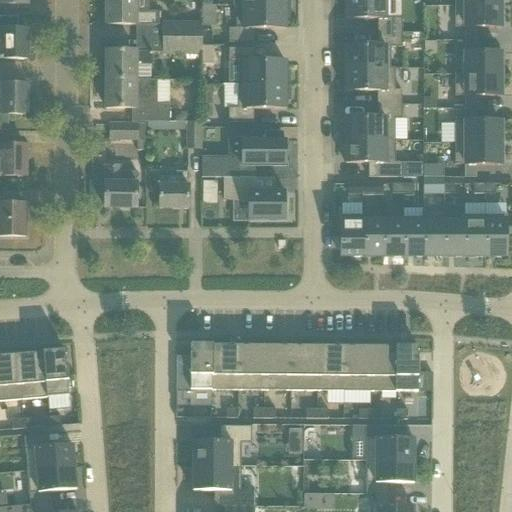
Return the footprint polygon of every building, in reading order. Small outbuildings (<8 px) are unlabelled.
[(148,0),(105,0),(105,26),(125,27),(135,27),(135,26),(157,26),(157,14),(148,14),(148,0)] [(377,34),(401,34),(401,20),(385,20),(384,0),(344,0),(345,21),(377,21),(377,34)] [(285,31),(285,21),(289,21),(289,7),(236,7),(236,30),(228,30),(228,44),(253,44),(253,31),(285,31)] [(501,29),(501,7),(454,7),(454,29),(464,29),(464,42),(476,42),(476,29),(501,29)] [(0,60),(26,61),(26,31),(17,31),(17,18),(0,18),(0,60)] [(201,23),(162,24),(162,40),(202,40),(201,23)] [(401,49),(401,34),(377,34),(377,48),(345,48),(345,70),(394,70),(390,70),(390,49),(401,49)] [(202,56),(202,40),(162,40),(162,57),(202,56)] [(501,76),(501,55),(476,55),(476,42),(464,42),(464,55),(459,55),(459,75),(454,75),(454,76),(501,76)] [(285,64),(253,64),(253,50),(228,50),(228,64),(242,64),(242,86),(237,86),(237,87),(289,87),(289,73),(285,73),(285,64)] [(151,66),(151,54),(135,54),(135,53),(105,53),(105,81),(135,82),(135,66),(151,66)] [(377,106),(401,106),(401,92),(394,92),(394,70),(345,70),(345,93),(377,93),(377,106)] [(501,98),(501,76),(454,76),(454,98),(464,98),(464,110),(476,110),(476,98),(501,98)] [(156,81),(151,82),(135,82),(105,81),(105,110),(131,110),(131,124),(145,124),(169,124),(169,108),(156,108),(156,81)] [(26,116),(26,87),(1,87),(0,87),(0,131),(6,132),(6,116),(26,116)] [(285,111),(285,101),(289,101),(289,87),(237,87),(237,110),(228,110),(228,124),(253,124),(253,111),(285,111)] [(345,142),(394,142),(394,121),(401,121),(401,106),(377,106),(377,120),(345,120),(345,142)] [(501,145),(501,123),(476,124),(476,110),(464,110),(464,124),(454,124),(454,145),(501,145)] [(145,125),(109,124),(109,142),(136,143),(136,152),(144,152),(145,131),(145,125)] [(201,124),(185,124),(185,131),(185,152),(201,152),(201,124)] [(201,165),(201,180),(223,180),(253,180),(253,168),(285,168),(285,142),(281,142),(281,134),(265,134),(265,142),(241,142),(241,158),(206,158),(206,165),(201,165)] [(345,142),(345,165),(368,165),(368,179),(401,179),(401,164),(394,164),(394,142),(345,142)] [(501,166),(501,145),(454,145),(454,166),(464,166),(464,179),(476,179),(476,166),(501,166)] [(25,147),(5,147),(0,147),(0,148),(0,147),(0,177),(25,178),(25,147)] [(121,168),(104,168),(105,184),(104,184),(104,210),(136,210),(136,174),(124,173),(121,173),(121,168)] [(176,173),(175,179),(159,179),(159,190),(159,210),(188,211),(188,188),(187,188),(188,173),(176,173)] [(205,180),(205,204),(220,204),(220,181),(205,180)] [(285,222),(285,194),(253,194),(253,180),(223,180),(223,201),(234,203),(234,222),(285,222)] [(347,186),(347,196),(362,196),(362,186),(347,186)] [(373,186),(362,186),(362,196),(373,196),(373,186)] [(402,196),(402,186),(392,186),(391,196),(402,196)] [(402,186),(402,196),(413,196),(413,186),(402,186)] [(443,186),(443,196),(454,196),(454,186),(443,186)] [(484,195),(484,186),(473,186),(473,195),(484,195)] [(484,186),(484,195),(495,196),(495,186),(484,186)] [(0,206),(0,238),(25,238),(25,206),(0,206)] [(402,222),(402,259),(423,259),(423,212),(422,212),(422,222),(402,222)] [(423,212),(423,259),(443,259),(443,212),(423,212)] [(443,212),(443,259),(464,259),(464,217),(463,217),(463,222),(444,222),(444,212),(443,212)] [(340,217),(340,259),(362,259),(362,217),(341,217),(340,217)] [(362,217),(362,259),(382,259),(382,217),(362,217)] [(382,217),(382,259),(402,259),(402,222),(383,222),(383,217),(382,217)] [(484,259),(484,217),(464,217),(464,259),(484,259)] [(484,259),(506,259),(506,217),(484,217),(484,259)] [(211,392),(211,347),(190,347),(190,358),(189,358),(189,357),(178,356),(178,358),(176,358),(176,394),(191,394),(191,392),(211,392)] [(211,392),(237,392),(238,347),(211,347),(211,392)] [(237,392),(264,392),(264,347),(238,347),(237,392)] [(264,392),(290,393),(290,347),(264,347),(264,392)] [(290,393),(317,393),(317,348),(290,347),(290,393)] [(317,393),(343,393),(343,348),(317,348),(317,393)] [(343,393),(369,393),(370,348),(343,348),(343,393)] [(369,393),(396,393),(396,348),(370,348),(369,393)] [(417,348),(396,348),(396,393),(417,393),(417,373),(419,373),(419,363),(417,363),(417,348)] [(47,399),(68,398),(66,377),(68,377),(68,367),(66,367),(64,352),(43,354),(47,399)] [(21,401),(47,399),(43,354),(17,356),(21,401)] [(0,403),(21,401),(17,356),(0,357),(0,403)] [(237,410),(226,410),(226,420),(237,420),(237,410)] [(264,410),(253,410),(253,420),(264,420),(264,410)] [(264,420),(275,420),(275,410),(264,410),(264,420)] [(316,411),(305,411),(305,421),(316,421),(316,411)] [(316,421),(327,421),(327,411),(316,411),(316,421)] [(369,411),(358,411),(358,421),(369,421),(369,411)] [(369,421),(380,421),(380,411),(369,411),(369,421)] [(396,412),(396,422),(407,422),(407,412),(396,412)] [(48,419),(49,429),(60,428),(59,418),(48,419)] [(33,420),(22,421),(23,431),(34,430),(33,420)] [(12,432),(23,431),(22,421),(11,422),(12,432)] [(366,427),(366,462),(413,463),(413,440),(387,440),(387,427),(366,427)] [(193,443),(192,468),(240,468),(240,445),(251,445),(251,428),(219,428),(219,443),(193,443)] [(44,437),(23,439),(26,473),(74,469),(72,446),(45,449),(44,437)] [(366,462),(365,496),(375,496),(386,496),(386,485),(413,485),(413,463),(366,462)] [(192,468),(192,493),(213,493),(213,508),(254,508),(254,492),(240,492),(240,468),(192,468)] [(74,469),(26,473),(28,495),(29,507),(50,505),(50,494),(76,491),(74,469)] [(412,511),(413,508),(386,508),(386,496),(375,496),(375,507),(370,507),(369,511),(412,511)]
